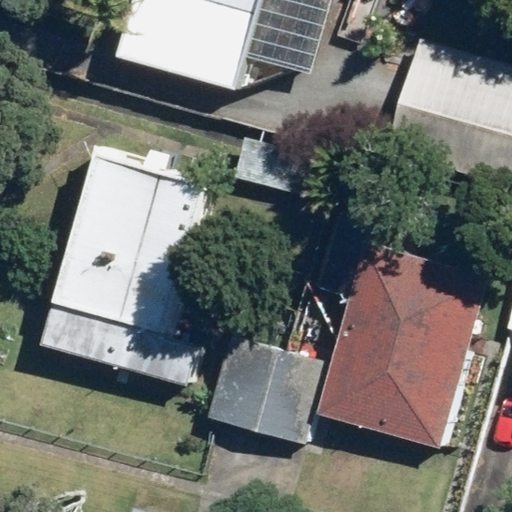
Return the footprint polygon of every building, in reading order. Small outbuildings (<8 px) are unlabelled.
[(167,0),(153,47),(264,82),(290,0),(167,0)] [(511,59),(439,39),(410,143),(511,171),(511,59)] [(326,146),(263,135),(255,178),(318,190),(326,146)] [(238,179),(125,145),(68,336),(212,379),(224,340),(192,331),(238,179)] [(385,242),(335,413),(454,447),(504,277),(385,242)] [(218,417),(314,444),(338,362),(245,334),(218,417)]
